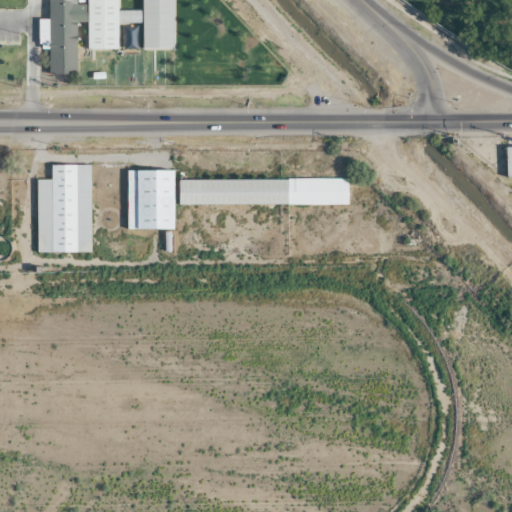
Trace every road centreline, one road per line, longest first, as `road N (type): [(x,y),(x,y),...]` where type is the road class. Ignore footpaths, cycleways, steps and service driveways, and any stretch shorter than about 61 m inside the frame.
road 1 (track): [(314,279),(0,283),(419,492),(439,451),(440,394),(420,336),(400,312)]
road 2 (secondary): [(0,125),(337,124)]
road 3 (tertiary): [(511,92),(369,11)]
road 4 (tertiary): [(356,0),(418,69),(432,122)]
road 5 (track): [(314,279),(455,275)]
